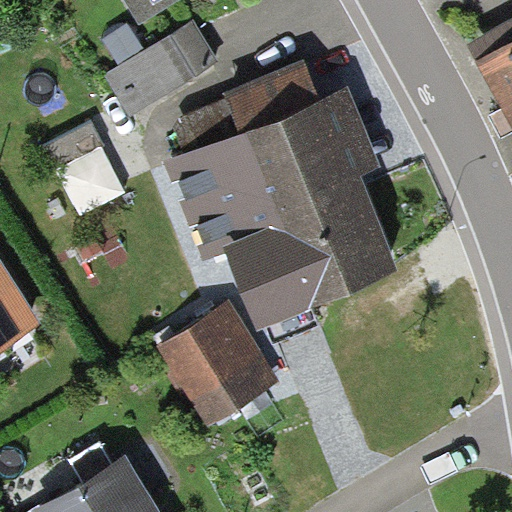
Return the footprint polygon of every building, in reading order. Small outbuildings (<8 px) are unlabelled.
[(191,24),(105,75),(130,117),(216,66),(191,24)] [(511,41),(471,63),(511,142),(511,41)] [(344,90),(158,164),(199,265),(253,244),(281,314),(389,271),(352,177),(375,168),(344,90)] [(129,191),(89,117),(40,143),(79,217),(129,191)] [(0,268),(0,350),(37,327),(0,268)] [(224,304),(151,350),(200,429),(273,383),(224,304)] [(151,511),(122,461),(33,511),(151,511)]
